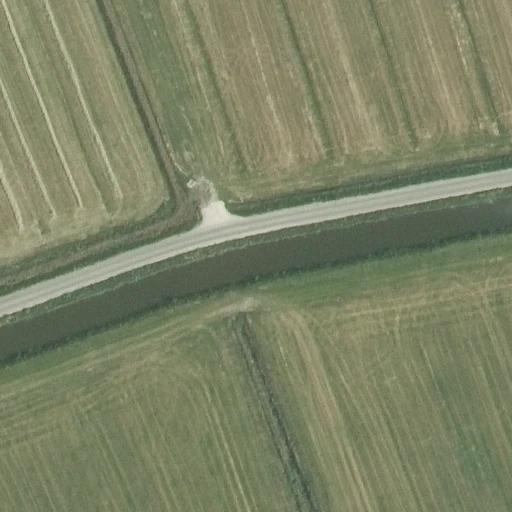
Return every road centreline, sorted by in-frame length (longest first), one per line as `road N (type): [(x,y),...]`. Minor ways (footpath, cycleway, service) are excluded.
road 1 (unclassified): [(511,178),(223,232),(0,311)]
road 2 (track): [(0,399),(229,306),(259,303)]
